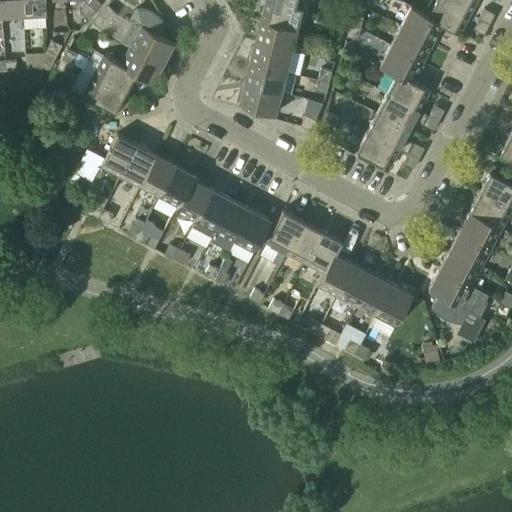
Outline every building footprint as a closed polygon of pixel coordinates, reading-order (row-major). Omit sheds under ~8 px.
[(22,0),(0,0),(1,14),(23,13),(22,0)] [(22,0),(23,13),(23,17),(24,27),(47,26),(46,16),(46,12),(45,0),(22,0)] [(265,0),(260,20),(296,28),(298,19),(301,6),(295,5),(295,0),(265,0)] [(459,33),(470,13),(445,0),(434,0),(428,14),(427,15),(442,23),(442,24),(459,33)] [(445,0),(470,13),(476,0),(445,0)] [(88,18),(95,9),(86,2),(79,11),(88,18)] [(410,5),(400,25),(432,42),(442,24),(442,23),(427,15),(428,14),(410,5)] [(121,39),(130,44),(163,61),(173,42),(158,34),(165,22),(160,15),(156,12),(149,8),(144,7),(135,7),(129,19),(131,20),(121,39)] [(484,8),(479,18),(489,23),(494,13),(484,8)] [(100,13),(93,22),(102,29),(109,20),(100,13)] [(350,25),(361,28),(364,17),(353,14),(350,25)] [(484,33),(489,23),(479,18),(474,28),(484,33)] [(260,20),(255,41),(291,50),(294,38),(296,28),(260,20)] [(93,22),(86,30),(95,38),(102,29),(93,22)] [(350,25),(347,36),(359,39),(361,28),(350,25)] [(422,61),(432,42),(400,25),(390,44),(422,61)] [(337,51),(340,40),(328,38),(326,48),(337,51)] [(56,54),(61,44),(51,39),(46,49),(56,54)] [(285,70),(291,50),(255,41),(250,61),(285,70)] [(152,81),(163,61),(130,44),(120,62),(120,63),(136,71),(135,73),(152,81)] [(422,61),(390,44),(379,65),(396,74),(396,72),(412,81),(413,80),(422,61)] [(67,47),(62,57),(72,62),(77,53),(67,47)] [(51,64),(56,54),(46,49),(45,51),(26,53),(27,70),(49,68),(51,64)] [(104,53),(93,73),(126,90),(135,73),(136,71),(120,63),(120,62),(104,53)] [(62,57),(57,67),(67,72),(72,62),(62,57)] [(5,59),(5,70),(17,69),(16,58),(5,59)] [(250,61),(245,82),(280,91),(285,70),(250,61)] [(126,90),(93,73),(82,68),(72,88),(115,111),(126,90)] [(321,68),(318,79),(329,81),(332,71),(321,68)] [(396,74),(386,92),(419,109),(429,89),(413,80),(412,81),(396,72),(396,74)] [(345,86),(346,81),(342,77),(336,79),(335,84),(339,87),(345,86)] [(326,92),(329,81),(318,79),(315,90),(326,92)] [(275,113),(280,91),(245,82),(239,104),(275,113)] [(415,116),(419,109),(386,92),(377,111),(409,128),(415,116)] [(434,104),(428,114),(439,119),(444,109),(434,104)] [(433,129),(439,119),(428,114),(419,109),(415,116),(421,120),(420,122),(433,129)] [(327,137),(339,116),(328,110),(317,132),(327,137)] [(377,111),(367,130),(399,147),(408,152),(414,142),(410,140),(409,143),(403,140),(409,128),(377,111)] [(300,125),(310,130),(315,120),(305,115),(300,125)] [(389,167),(399,147),(366,130),(356,150),(389,167)] [(100,165),(120,175),(137,143),(117,132),(100,165)] [(511,160),(511,134),(509,133),(499,153),(511,160)] [(414,142),(408,152),(418,157),(424,147),(414,142)] [(156,153),(137,143),(120,175),(139,185),(156,153)] [(413,167),(418,157),(408,152),(403,162),(413,167)] [(139,185),(158,195),(175,163),(156,153),(139,185)] [(195,173),(175,163),(158,195),(176,205),(177,205),(192,177),(193,178),(195,173)] [(489,171),(479,191),(511,208),(511,206),(511,174),(493,164),(489,171)] [(174,209),(194,220),(212,187),(193,178),(192,177),(177,205),(176,205),(174,209)] [(214,230),(231,198),(212,187),(194,220),(191,225),(211,235),(214,230)] [(479,191),(468,210),(501,227),(511,208),(479,191)] [(211,235),(209,240),(228,250),(233,240),(250,208),(231,198),(214,230),(211,235)] [(88,212),(98,217),(103,207),(93,202),(88,212)] [(98,217),(108,223),(113,213),(103,207),(98,217)] [(270,218),(250,208),(233,240),(253,250),(270,218)] [(303,219),(282,209),(259,253),(279,264),(285,252),(303,219)] [(468,210),(458,229),(491,247),(501,227),(468,210)] [(142,228),(137,238),(147,243),(152,233),(156,226),(152,221),(147,219),(142,228)] [(322,229),(303,219),(285,252),(305,262),(322,229)] [(127,233),(137,238),(142,228),(132,223),(127,233)] [(342,240),(322,229),(305,262),(322,271),(324,272),(334,252),(335,253),(342,240)] [(458,229),(448,248),(481,266),(491,247),(458,229)] [(164,253),(174,258),(180,248),(170,243),(164,253)] [(174,258),(184,263),(190,253),(180,248),(174,258)] [(448,248),(438,268),(471,285),(481,266),(448,248)] [(324,272),(322,271),(316,284),(336,295),(353,262),(335,253),(334,252),(324,272)] [(219,269),(214,279),(224,284),(229,274),(225,272),(232,259),(226,256),(219,269)] [(372,272),(353,262),(336,295),(355,305),(372,272)] [(204,274),(214,279),(219,269),(209,264),(204,274)] [(485,292),(471,285),(438,268),(428,288),(438,293),(431,306),(443,314),(454,318),(460,305),(475,312),(485,292)] [(355,305),(374,315),(391,282),(372,272),(355,305)] [(411,293),(391,282),(374,315),(394,325),(411,293)] [(249,297),(259,303),(264,293),(254,287),(249,297)] [(511,293),(505,290),(500,300),(510,305),(511,301),(511,293)] [(268,307),(278,313),(283,302),(273,297),(268,307)] [(505,315),(510,305),(500,300),(495,310),(505,315)] [(278,313),(288,318),(293,308),(283,302),(278,313)] [(306,328),(316,333),(321,323),(311,317),(306,328)] [(316,333),(326,338),(331,328),(321,323),(316,333)] [(345,347),(353,352),(358,342),(350,337),(345,347)] [(367,346),(358,342),(353,352),(361,356),(367,346)] [(424,345),(426,361),(438,360),(436,344),(424,345)]
